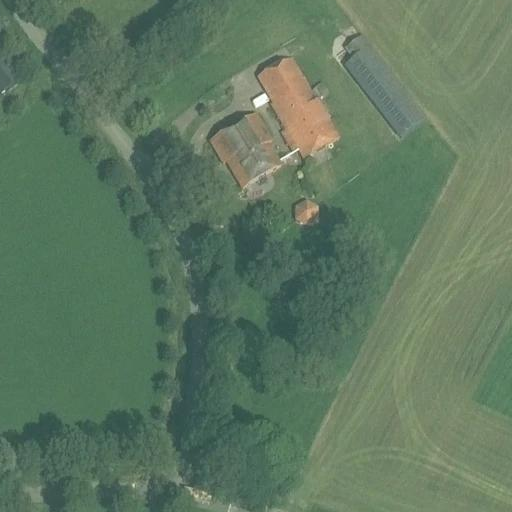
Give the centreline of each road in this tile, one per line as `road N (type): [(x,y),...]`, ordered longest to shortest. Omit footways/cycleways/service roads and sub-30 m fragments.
road 1 (unclassified): [(181,494),(196,381),(193,267),(151,176),(20,0)]
road 2 (unclassified): [(0,500),(181,494)]
